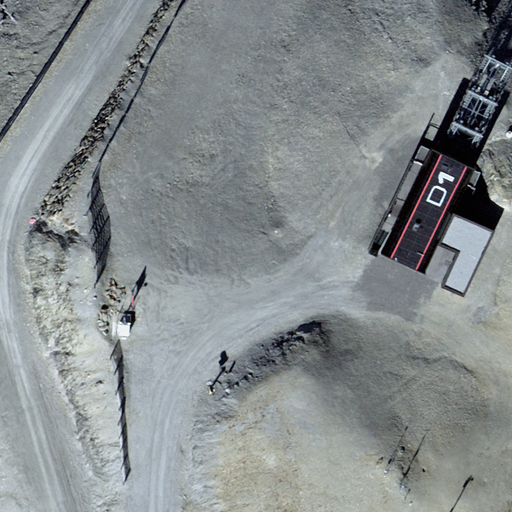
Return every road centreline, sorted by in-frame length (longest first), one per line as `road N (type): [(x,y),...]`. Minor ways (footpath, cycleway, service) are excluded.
road 1 (track): [(73,511),(7,271),(33,179),(138,0)]
road 2 (track): [(420,225),(206,277),(159,381),(145,511)]
